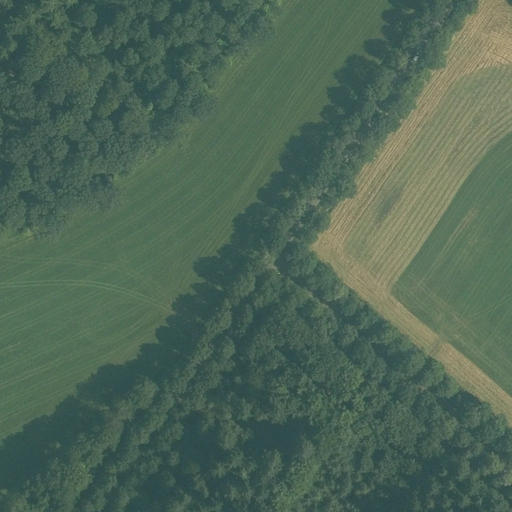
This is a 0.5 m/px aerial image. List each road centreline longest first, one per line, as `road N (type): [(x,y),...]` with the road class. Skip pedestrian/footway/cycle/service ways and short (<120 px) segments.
road 1 (unclassified): [(511,462),(275,255)]
road 2 (tertiary): [(96,511),(275,255)]
road 3 (tertiary): [(275,255),(449,0)]
